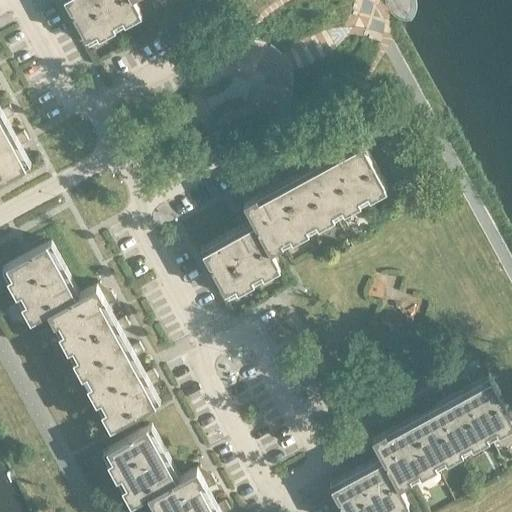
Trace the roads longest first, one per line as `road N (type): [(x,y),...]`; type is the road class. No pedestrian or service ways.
road 1 (residential): [(129,153),(149,192),(147,233),(210,351),(198,359),(267,486),(281,481)]
road 2 (residential): [(23,0),(71,90),(99,101),(129,153)]
road 3 (residential): [(0,220),(129,153)]
